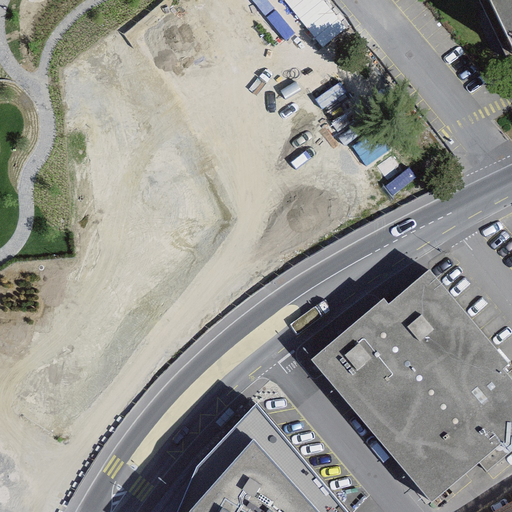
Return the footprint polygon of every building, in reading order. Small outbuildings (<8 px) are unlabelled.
[(511,0),(486,0),(511,52),(511,0)] [(192,101),(220,88),(185,12),(157,25),(192,101)] [(511,362),(435,271),(319,368),(441,511),(454,511),(511,463),(511,362)] [(345,511),(329,493),(257,405),(197,467),(177,511),(345,511)] [(235,413),(229,408),(216,422),(221,427),(235,413)]
